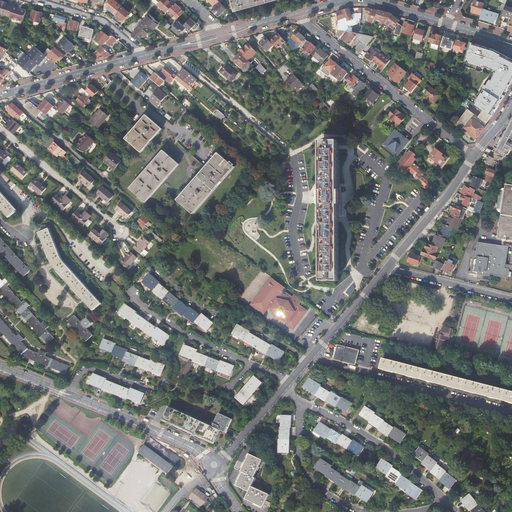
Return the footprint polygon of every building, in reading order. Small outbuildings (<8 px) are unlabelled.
[(106,6),(116,15),(116,14),(123,6),(115,0),(109,0),(108,1),(109,2),(106,6)] [(148,13),(157,4),(160,0),(153,0),(146,8),(145,8),(144,10),(148,13)] [(160,0),(157,4),(166,13),(169,10),(174,4),(169,0),(160,0)] [(226,9),(217,0),(208,0),(215,7),(212,9),(219,16),(226,9)] [(232,0),(235,9),(268,0),(232,0)] [(10,16),(13,7),(14,6),(7,4),(7,3),(6,2),(6,1),(4,1),(3,1),(2,1),(2,3),(0,2),(0,12),(0,13),(5,15),(10,16)] [(471,12),(481,15),(483,10),(484,4),(475,1),(471,12)] [(132,8),(126,3),(123,6),(116,14),(123,20),(130,13),(129,12),(132,8)] [(184,12),(175,3),(174,4),(169,10),(175,15),(171,19),(174,22),(184,12)] [(26,11),(13,7),(10,16),(10,18),(23,22),(26,11)] [(338,30),(341,30),(341,25),(352,21),(359,19),(357,14),(352,15),(349,8),(343,10),(337,12),(338,30)] [(374,22),(379,10),(366,8),(365,13),(368,13),(368,15),(370,15),(369,21),(373,23),(374,22)] [(511,10),(505,8),(504,12),(502,15),(511,17),(511,19),(511,22),(509,21),(508,25),(509,26),(508,31),(511,32),(511,10)] [(483,10),(481,15),(480,19),(494,23),(495,20),(497,20),(499,15),(483,10)] [(43,13),(34,11),(31,20),(39,23),(38,24),(40,25),(43,13)] [(385,24),(386,23),(392,15),(379,11),(376,19),(382,21),(381,22),(385,24)] [(62,30),(64,31),(66,24),(64,24),(65,19),(51,14),(49,19),(57,21),(56,25),(60,26),(59,27),(63,28),(62,30)] [(159,23),(158,21),(150,14),(143,22),(151,28),(152,29),(155,25),(157,26),(159,23)] [(400,21),(392,15),(386,23),(393,29),(400,21)] [(196,24),(190,18),(184,25),(190,30),(196,24)] [(69,29),(77,31),(79,23),(72,21),(69,29)] [(183,31),(186,28),(179,21),(172,28),(177,33),(183,31)] [(143,22),(132,34),(138,40),(143,34),(145,36),(151,28),(143,22)] [(410,24),(405,22),(404,24),(406,24),(403,32),(411,35),(414,26),(410,25),(410,24)] [(91,40),(94,30),(82,26),(79,37),(91,40)] [(425,31),(417,29),(414,38),(422,41),(425,31)] [(102,46),(109,38),(102,31),(100,34),(99,33),(96,35),(97,37),(95,39),(97,41),(102,46)] [(360,53),(374,36),(368,35),(363,34),(358,33),(345,31),(340,37),(344,40),(343,41),(345,43),(346,42),(349,45),(356,37),(363,43),(357,50),(360,53)] [(288,43),(295,52),(306,39),(298,32),(288,43)] [(278,48),(285,41),(279,34),(271,41),(278,48)] [(436,36),(431,35),(429,42),(432,43),(439,45),(441,36),(437,35),(436,36)] [(112,44),(117,40),(112,36),(106,42),(108,46),(111,44),(112,44)] [(64,37),(58,45),(67,53),(71,57),(74,53),(72,51),(71,50),(72,48),(74,46),(64,37)] [(266,51),(273,45),(266,37),(262,40),(263,40),(260,44),(266,51)] [(453,42),(453,40),(444,37),(441,47),(451,50),(454,42),(453,42)] [(316,47),(308,41),(302,49),(310,55),(316,47)] [(466,44),(456,41),(453,52),(458,53),(459,51),(463,52),(466,44)] [(511,59),(495,50),(470,42),(465,61),(489,69),(495,72),(475,104),(493,116),(503,100),(511,83),(511,59)] [(248,59),(256,52),(248,43),(240,51),(248,59)] [(48,49),(44,54),(47,56),(55,63),(60,58),(62,59),(67,53),(58,45),(57,45),(51,52),(48,49)] [(92,55),(97,51),(97,50),(94,46),(91,49),(90,48),(91,46),(89,45),(89,46),(87,51),(92,55)] [(103,45),(102,46),(99,48),(97,50),(97,51),(105,57),(111,55),(103,48),(104,47),(103,45)] [(37,64),(39,65),(47,56),(44,54),(35,46),(27,55),(37,64)] [(370,61),(373,60),(378,54),(371,48),(366,55),(368,57),(369,59),(370,61)] [(314,56),(322,63),(328,55),(322,50),(321,51),(318,49),(317,50),(318,51),(314,56)] [(390,60),(380,52),(378,54),(373,60),(377,64),(378,63),(380,65),(379,66),(383,69),(390,60)] [(243,69),(250,62),(240,53),(234,60),(243,69)] [(25,54),(18,63),(30,73),(37,64),(27,55),(25,54)] [(255,58),(251,63),(262,73),(266,69),(255,58)] [(321,71),(328,76),(329,76),(338,65),(330,59),(321,71)] [(223,67),(221,66),(216,71),(225,79),(227,77),(231,81),(237,74),(226,64),(223,67)] [(402,69),(403,68),(401,66),(400,67),(395,64),(388,73),(395,79),(394,81),(396,82),(398,81),(399,82),(399,81),(405,73),(406,73),(406,72),(405,72),(402,69)] [(348,73),(338,65),(329,76),(333,79),(335,76),(339,80),(342,76),(344,78),(348,73)] [(162,70),(163,71),(161,74),(170,82),(174,78),(172,77),(173,75),(172,74),(173,73),(166,66),(164,68),(162,70)] [(0,83),(9,72),(9,71),(7,70),(6,69),(3,71),(0,69),(0,83)] [(177,75),(178,76),(189,85),(195,78),(185,70),(183,73),(181,71),(177,75)] [(160,87),(165,81),(156,73),(151,79),(160,87)] [(351,77),(352,76),(348,73),(344,78),(354,86),(352,88),(355,90),(352,93),(357,97),(366,85),(355,76),(352,79),(351,77)] [(421,80),(412,73),(408,79),(410,80),(404,87),(411,93),(421,80)] [(132,83),(139,89),(147,81),(139,74),(132,83)] [(290,79),(289,78),(286,80),(295,90),(302,83),(294,75),(290,79)] [(187,88),(190,86),(189,85),(178,76),(176,79),(187,88)] [(307,83),(316,92),(318,89),(313,83),(311,84),(308,81),(307,83)] [(89,87),(86,91),(91,96),(93,97),(99,90),(91,84),(90,84),(89,85),(89,86),(89,87)] [(441,95),(443,92),(438,87),(435,91),(428,85),(422,93),(425,96),(424,98),(430,102),(431,100),(435,103),(441,96),(441,95)] [(79,92),(84,95),(82,97),(81,97),(78,100),(86,107),(91,100),(89,99),(91,96),(86,91),(82,88),(79,92)] [(377,94),(370,88),(365,96),(373,102),(375,100),(373,99),(377,94)] [(159,89),(150,99),(157,106),(166,96),(159,89)] [(54,107),(63,114),(70,105),(63,98),(58,104),(57,103),(54,107)] [(38,108),(46,114),(53,106),(45,99),(38,108)] [(36,117),(41,111),(30,102),(24,104),(26,108),(36,117)] [(331,102),(328,105),(330,108),(327,111),(331,114),(337,108),(331,102)] [(10,114),(17,120),(20,117),(23,113),(12,103),(7,110),(11,113),(10,114)] [(100,109),(90,121),(98,128),(108,115),(100,109)] [(483,128),(491,116),(483,110),(477,119),(473,116),(474,114),(467,109),(455,125),(462,130),(464,127),(471,132),(470,134),(476,138),(484,128),(483,128)] [(221,119),(224,115),(218,110),(215,114),(221,119)] [(396,112),(394,110),(389,116),(400,125),(406,117),(397,110),(396,112)] [(141,152),(162,129),(146,115),(126,139),(141,152)] [(0,122),(14,134),(21,126),(11,118),(7,122),(3,119),(0,122)] [(511,119),(510,123),(510,125),(509,128),(507,131),(506,131),(503,137),(501,137),(495,146),(495,148),(497,149),(500,143),(501,144),(505,136),(506,137),(507,135),(509,134),(511,136),(511,137),(511,136),(511,119)] [(361,127),(353,120),(349,126),(354,130),(356,129),(358,130),(361,127)] [(351,138),(355,133),(350,129),(346,134),(351,138)] [(409,142),(394,131),(384,143),(399,155),(409,142)] [(85,152),(95,141),(86,134),(77,145),(85,152)] [(495,148),(493,151),(495,153),(501,156),(505,158),(508,159),(509,159),(506,157),(507,154),(508,155),(511,150),(511,136),(511,137),(511,136),(509,134),(507,135),(506,137),(505,136),(501,144),(500,143),(497,149),(495,148)] [(48,149),(54,142),(55,140),(51,137),(44,145),(48,149)] [(332,140),(332,137),(322,137),(322,140),(321,140),(321,280),(328,281),(328,284),(332,284),(332,281),(339,281),(339,140),(332,140)] [(57,157),(59,155),(64,159),(65,157),(63,155),(66,152),(61,148),(61,147),(59,145),(58,146),(54,142),(48,149),(57,157)] [(428,187),(431,184),(429,183),(422,177),(422,176),(421,175),(422,175),(421,174),(423,172),(420,169),(421,168),(413,162),(416,159),(414,157),(418,151),(411,145),(394,166),(405,175),(409,170),(416,176),(415,177),(425,186),(426,185),(428,187)] [(9,156),(0,148),(0,160),(3,163),(9,156)] [(430,156),(442,166),(448,158),(440,151),(436,148),(432,153),(431,151),(429,154),(430,155),(430,156)] [(163,150),(130,188),(145,202),(179,164),(163,150)] [(121,160),(111,152),(104,160),(114,168),(121,160)] [(219,152),(178,200),(193,213),(234,166),(219,152)] [(500,159),(501,156),(495,153),(493,157),(490,156),(489,158),(487,157),(485,162),(493,167),(497,160),(500,159)] [(28,173),(17,163),(12,170),(23,179),(28,173)] [(493,176),(495,176),(497,171),(488,168),(486,173),(488,174),(486,180),(491,182),(493,176)] [(95,180),(84,170),(78,177),(89,187),(95,180)] [(423,175),(422,176),(422,177),(429,183),(431,179),(425,174),(424,175),(423,175)] [(474,176),(471,186),(479,189),(482,179),(474,176)] [(46,188),(35,179),(30,186),(40,195),(46,188)] [(511,184),(506,184),(506,189),(503,188),(500,190),(497,209),(499,212),(502,213),(498,239),(503,240),(511,240),(511,184)] [(113,196),(103,186),(97,193),(108,203),(113,196)] [(469,197),(475,200),(477,195),(474,194),(475,191),(469,187),(468,188),(465,186),(461,192),(466,196),(469,197)] [(0,207),(9,217),(17,210),(0,191),(0,207)] [(249,192),(238,202),(243,207),(253,197),(249,192)] [(60,199),(56,194),(51,200),(63,210),(68,204),(68,203),(70,200),(66,195),(63,199),(60,199)] [(468,206),(470,198),(462,195),(460,199),(462,200),(461,204),(468,206)] [(475,212),(480,213),(481,211),(484,203),(477,200),(476,201),(477,202),(476,204),(478,205),(475,212)] [(132,212),(121,202),(115,209),(127,219),(132,212)] [(452,214),(460,217),(462,212),(462,210),(469,212),(469,210),(463,207),(463,208),(455,205),(452,214)] [(81,215),(76,211),(71,216),(83,226),(88,220),(88,219),(90,215),(86,211),(83,215),(81,215)] [(144,215),(138,223),(143,227),(145,225),(147,223),(148,224),(150,223),(148,222),(150,220),(144,215)] [(458,229),(462,219),(459,218),(453,215),(451,220),(449,219),(447,225),(455,228),(458,229)] [(442,231),(440,235),(448,237),(449,238),(452,231),(454,231),(455,228),(447,225),(444,224),(442,231)] [(162,240),(145,225),(143,227),(142,229),(159,243),(162,240)] [(55,269),(93,311),(101,303),(64,262),(61,259),(49,229),(39,233),(51,262),(55,269)] [(99,233),(94,229),(89,235),(100,245),(106,238),(105,237),(108,234),(103,230),(101,233),(99,233)] [(443,249),(448,237),(440,235),(437,233),(433,245),(439,247),(443,249)] [(15,267),(15,266),(24,276),(30,271),(0,237),(0,249),(13,264),(13,265),(15,267)] [(143,237),(133,248),(140,254),(144,249),(150,243),(143,237)] [(474,250),(471,270),(470,273),(479,274),(482,274),(481,281),(489,282),(490,276),(508,278),(509,269),(505,268),(506,264),(508,247),(502,246),(478,242),(476,251),(474,250)] [(437,253),(439,247),(433,245),(428,243),(426,249),(424,248),(422,255),(436,260),(438,253),(437,253)] [(127,269),(137,258),(130,252),(121,263),(127,269)] [(421,257),(411,253),(408,261),(417,265),(421,257)] [(448,258),(448,259),(446,263),(445,265),(443,269),(451,273),(456,262),(448,258)] [(440,270),(443,264),(436,260),(434,264),(437,266),(435,268),(440,270)] [(195,322),(206,331),(213,323),(202,314),(200,316),(190,307),(189,309),(169,293),(170,292),(159,284),(160,283),(149,274),(142,283),(153,291),(153,292),(163,300),(163,301),(183,317),(184,315),(194,324),(195,322)] [(45,342),(47,344),(53,338),(45,329),(48,327),(43,322),(41,324),(26,308),(29,306),(24,300),(21,303),(7,287),(10,284),(5,279),(2,281),(0,278),(0,290),(8,298),(7,299),(9,301),(27,320),(26,321),(28,323),(28,322),(46,341),(45,342)] [(281,317),(281,319),(287,321),(288,325),(292,328),(295,323),(297,324),(302,316),(301,315),(304,311),(298,306),(301,302),(293,296),(292,297),(284,291),(285,290),(272,280),(267,287),(266,286),(256,299),(257,300),(254,304),(260,308),(259,309),(264,313),(266,309),(271,309),(275,314),(277,314),(281,317)] [(152,337),(163,344),(169,336),(158,328),(157,328),(136,313),(136,312),(125,305),(119,313),(130,321),(130,322),(151,337),(152,337)] [(455,307),(453,314),(459,316),(461,309),(455,307)] [(69,321),(87,341),(92,336),(86,328),(91,324),(86,318),(81,323),(75,316),(69,321)] [(54,368),(66,373),(68,366),(45,357),(46,353),(40,351),(38,354),(28,350),(21,342),(24,340),(19,334),(16,336),(0,318),(0,329),(3,333),(2,333),(4,335),(4,334),(24,356),(51,367),(51,368),(53,369),(54,368)] [(267,354),(279,361),(284,352),(272,345),(272,346),(249,333),(250,332),(237,325),(232,334),(244,341),(244,342),(267,355),(267,354)] [(445,332),(444,334),(442,333),(441,333),(437,346),(447,349),(451,336),(452,334),(453,334),(455,328),(445,325),(443,331),(445,332)] [(153,372),(161,375),(164,365),(151,360),(151,361),(127,352),(128,350),(115,345),(116,344),(104,339),(100,348),(112,353),(112,355),(124,360),(123,361),(147,371),(147,370),(153,372)] [(217,371),(231,376),(234,366),(221,361),(220,362),(197,353),(198,350),(184,345),(180,355),(194,360),(193,362),(217,372),(217,371)] [(337,346),(334,359),(354,364),(357,351),(337,346)] [(511,391),(383,359),(380,369),(511,402),(511,391)] [(127,398),(140,404),(144,394),(131,388),(131,390),(107,380),(107,379),(94,374),(90,384),(103,389),(103,390),(127,399),(127,398)] [(254,376),(235,398),(244,405),(262,383),(254,376)] [(336,406),(347,412),(352,403),(342,397),(341,398),(331,392),(330,392),(320,386),(321,385),(309,378),(304,387),(315,394),(325,401),(326,400),(336,407),(336,406)] [(389,436),(400,443),(406,434),(395,427),(394,428),(384,421),(374,414),(375,413),(365,406),(360,415),(370,421),(369,422),(379,429),(378,430),(388,436),(389,436)] [(162,419),(213,442),(219,430),(224,432),(230,419),(218,414),(212,427),(168,407),(162,419)] [(279,439),(278,453),(289,453),(290,428),(291,428),(291,416),(281,415),(281,427),(280,427),(279,439)] [(348,449),(359,456),(365,447),(354,440),(353,441),(343,434),(342,435),(332,428),(331,429),(320,422),(314,431),(325,438),(326,437),(336,444),(337,443),(347,449),(348,449)] [(168,475),(174,467),(144,445),(139,453),(168,475)] [(429,455),(430,454),(424,450),(420,447),(414,455),(423,462),(422,464),(432,471),(431,472),(440,479),(440,480),(450,489),(457,480),(456,480),(452,476),(446,472),(447,472),(437,464),(438,463),(429,455)] [(246,498),(263,506),(269,495),(270,496),(270,495),(269,494),(270,494),(262,490),(263,490),(260,488),(259,489),(252,486),(255,481),(257,478),(255,477),(258,470),(259,470),(260,467),(260,466),(263,459),(250,453),(246,463),(239,460),(235,468),(244,472),(237,485),(250,491),(246,498)] [(356,495),(367,502),(373,493),(362,486),(361,487),(351,480),(350,481),(345,478),(341,475),(341,474),(331,467),(332,466),(320,458),(315,467),(326,475),(325,475),(330,478),(329,479),(335,483),(345,490),(345,489),(356,496),(356,495)] [(405,492),(416,499),(422,490),(411,483),(411,482),(402,475),(402,474),(392,468),(393,466),(382,459),(376,467),(387,475),(387,476),(397,483),(396,484),(406,490),(405,492)] [(196,489),(189,498),(202,507),(209,498),(196,489)] [(484,511),(470,494),(461,501),(470,511),(471,511),(484,511)]
